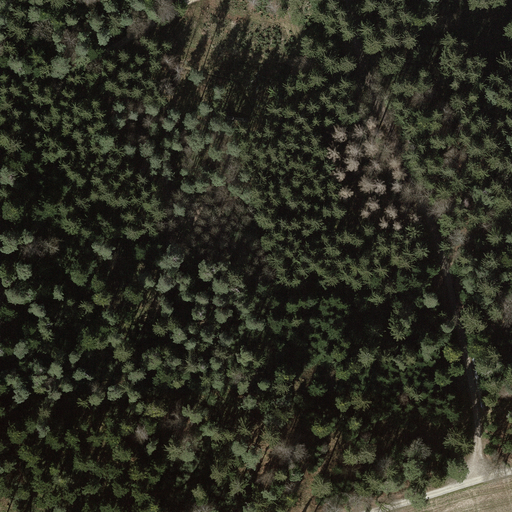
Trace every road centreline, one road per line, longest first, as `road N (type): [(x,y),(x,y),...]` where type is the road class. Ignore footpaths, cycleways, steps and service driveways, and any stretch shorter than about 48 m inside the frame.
road 1 (track): [(473,479),(478,412),(452,289),(348,0)]
road 2 (track): [(0,67),(62,73),(183,0)]
road 3 (track): [(511,471),(371,511)]
